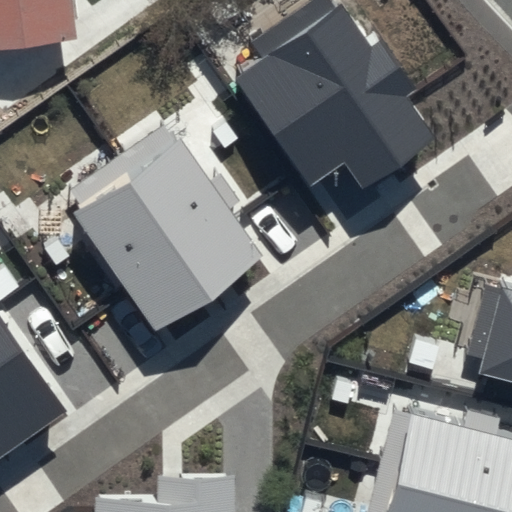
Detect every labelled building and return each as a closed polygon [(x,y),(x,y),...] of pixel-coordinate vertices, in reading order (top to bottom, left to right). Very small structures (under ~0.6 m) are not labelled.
[(0,0),(0,27),(79,20),(75,0),(0,0)] [(370,47),(339,4),(233,80),(309,187),(343,162),(359,185),(434,132),(407,95),(416,88),(381,40),(370,47)] [(178,138),(71,213),(155,331),(262,256),(178,138)] [(511,287),(500,284),(477,373),(511,382),(511,287)] [(0,314),(0,460),(70,410),(0,314)] [(511,511),(511,439),(407,411),(379,511),(511,511)] [(158,495),(96,496),(95,511),(237,511),(237,474),(157,475),(158,495)]
